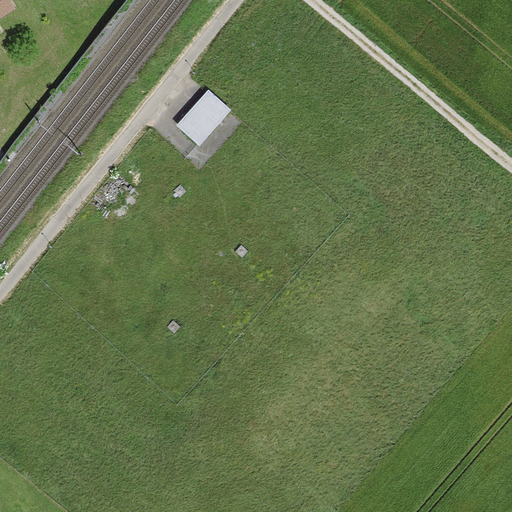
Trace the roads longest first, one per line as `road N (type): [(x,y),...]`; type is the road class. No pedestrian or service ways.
road 1 (residential): [(241,0),(0,295)]
road 2 (track): [(312,0),(511,166)]
